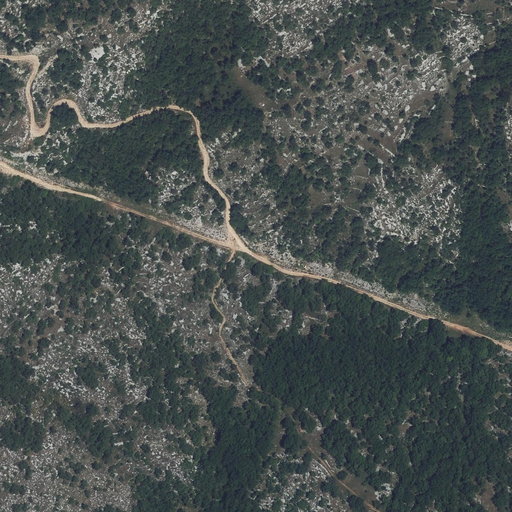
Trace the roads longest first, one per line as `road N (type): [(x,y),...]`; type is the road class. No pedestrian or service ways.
road 1 (track): [(234,246),(226,207),(205,175),(195,115),(165,106),(87,127),(65,101),(37,134),(27,84),(35,60),(0,56)]
road 2 (track): [(234,246),(511,347)]
